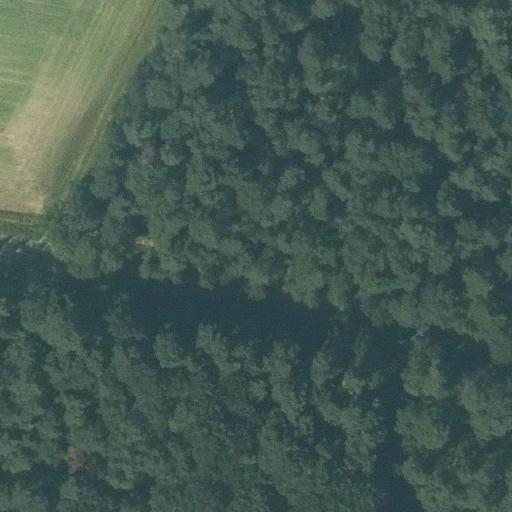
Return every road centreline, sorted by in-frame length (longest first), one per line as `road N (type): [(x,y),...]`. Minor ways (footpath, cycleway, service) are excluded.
road 1 (tertiary): [(511,331),(0,248)]
road 2 (track): [(180,0),(66,260)]
road 3 (track): [(0,399),(66,260)]
